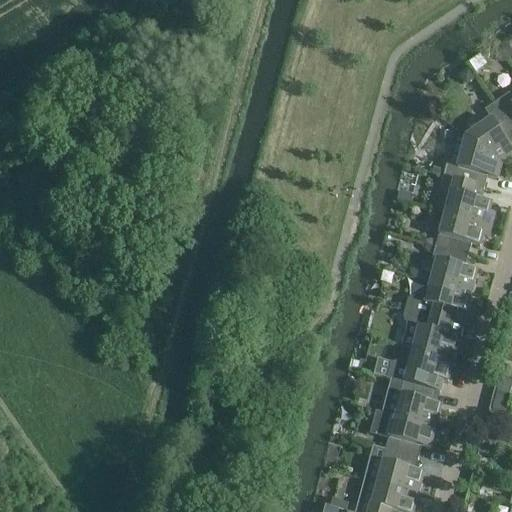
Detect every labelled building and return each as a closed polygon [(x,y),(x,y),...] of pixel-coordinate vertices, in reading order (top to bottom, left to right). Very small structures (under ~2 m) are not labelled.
[(496,51),(494,58),(499,63),(505,64),(511,60),(511,54),(511,52),(508,47),(501,47),(496,51)] [(469,71),(459,78),(462,83),(472,76),(469,71)] [(511,106),(506,98),(495,105),(511,129),(511,106)] [(491,122),(466,140),(502,166),(511,158),(511,150),(505,140),(511,134),(511,129),(495,105),(485,112),(491,122)] [(446,167),(443,179),(476,188),(479,177),(498,182),(502,166),(466,140),(458,170),(446,167)] [(451,195),(445,216),(486,227),(492,205),(473,200),(476,188),(443,179),(440,192),(451,195)] [(412,196),(399,193),(397,202),(410,205),(412,196)] [(439,237),(435,249),(468,258),(471,247),(480,249),(486,227),(445,216),(440,237),(439,237)] [(437,263),(431,284),(471,295),(477,273),(465,270),(468,258),(435,249),(432,262),(437,263)] [(471,295),(431,284),(428,296),(408,301),(405,313),(421,318),(454,326),(457,315),(465,317),(471,295)] [(401,348),(413,352),(454,362),(460,340),(451,338),(454,326),(421,318),(405,313),(402,321),(407,327),(401,348)] [(454,362),(413,352),(410,363),(391,365),(387,380),(403,385),(436,394),(439,382),(448,385),(454,362)] [(511,373),(511,371),(501,369),(499,377),(510,380),(511,373)] [(401,398),(395,419),(436,430),(442,407),(433,405),(436,394),(403,385),(400,397),(401,398)] [(505,401),(493,398),(490,412),(502,415),(505,401)] [(388,441),(385,452),(418,461),(421,449),(430,452),(436,430),(395,419),(377,414),(375,422),(380,439),(388,441)] [(483,434),(480,447),(493,451),(497,438),(483,434)] [(493,451),(480,447),(478,454),(492,458),(493,451)] [(418,461),(385,452),(382,465),(383,465),(378,486),(418,497),(424,475),(401,469),(404,457),(418,461)] [(414,511),(418,497),(378,486),(372,507),(371,507),(369,511),(414,511)] [(331,508),(343,511),(346,511),(348,506),(333,501),(331,508)]
